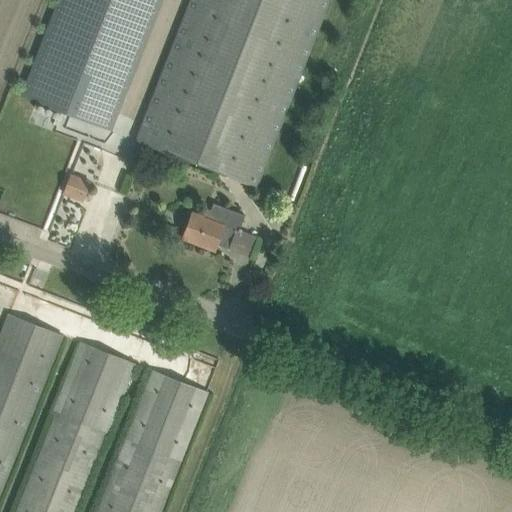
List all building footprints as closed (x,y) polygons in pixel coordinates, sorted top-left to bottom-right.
[(59,0),(23,93),(110,127),(159,0),(59,0)] [(191,0),(141,129),(260,176),(329,0),(191,0)] [(64,193),(82,200),(89,182),(71,175),(64,193)] [(192,211),(189,220),(181,237),(215,251),(218,244),(253,258),(260,240),(261,238),(239,229),(244,215),(214,203),(211,211),(205,208),(203,215),(192,211)] [(9,314),(2,333),(0,336),(0,489),(54,353),(61,334),(9,314)] [(82,342),(74,361),(57,413),(59,415),(19,511),(72,511),(105,431),(107,432),(127,382),(134,363),(82,342)] [(154,371),(147,389),(98,511),(158,511),(207,391),(154,371)]
